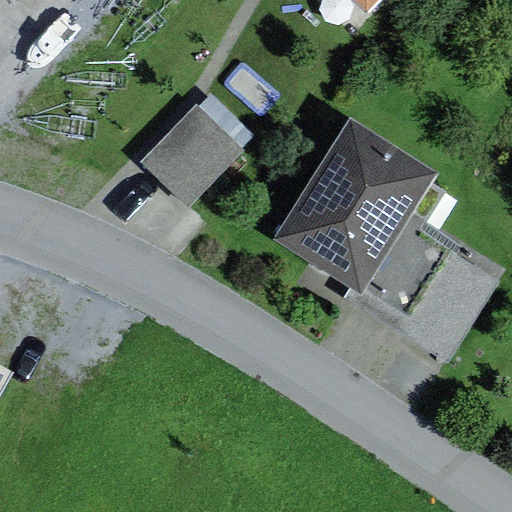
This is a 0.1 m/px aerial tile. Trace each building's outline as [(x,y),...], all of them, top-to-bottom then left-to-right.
[(352,0),(366,13),(379,0),(352,0)] [(243,153),(197,110),(144,165),(165,185),(190,208),(243,153)] [(436,175),(351,122),(276,241),(352,288),(361,294),(404,226),(436,175)] [(361,294),(352,288),(343,300),(391,329),(448,363),(498,283),(404,226),(361,294)] [(0,470),(45,393),(0,366),(0,470)]
